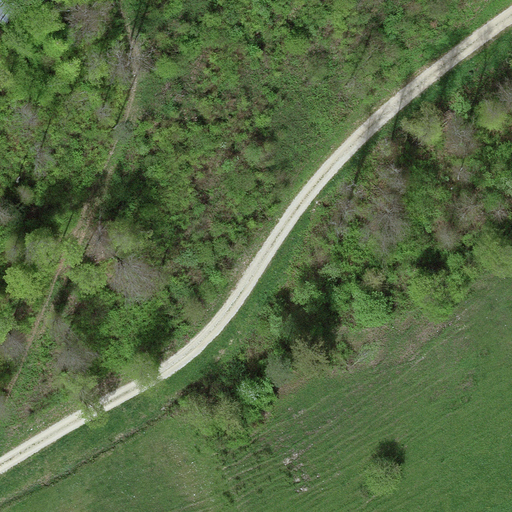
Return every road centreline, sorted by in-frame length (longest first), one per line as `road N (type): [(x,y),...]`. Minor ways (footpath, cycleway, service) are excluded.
road 1 (track): [(0,464),(196,345),(350,146),(511,15)]
road 2 (track): [(0,423),(137,94),(141,70),(122,0)]
